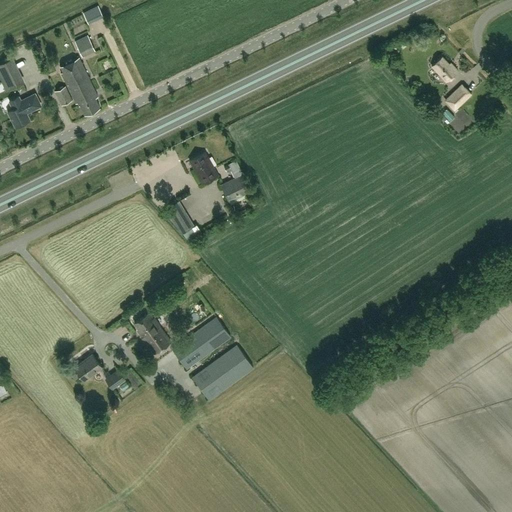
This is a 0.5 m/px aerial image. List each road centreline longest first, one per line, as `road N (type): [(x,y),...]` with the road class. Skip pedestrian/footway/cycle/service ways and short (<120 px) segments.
road 1 (trunk): [(0,205),(424,0)]
road 2 (unclassified): [(0,168),(347,0)]
road 3 (unknown): [(463,26),(137,185)]
road 4 (unclassified): [(137,185),(0,251)]
